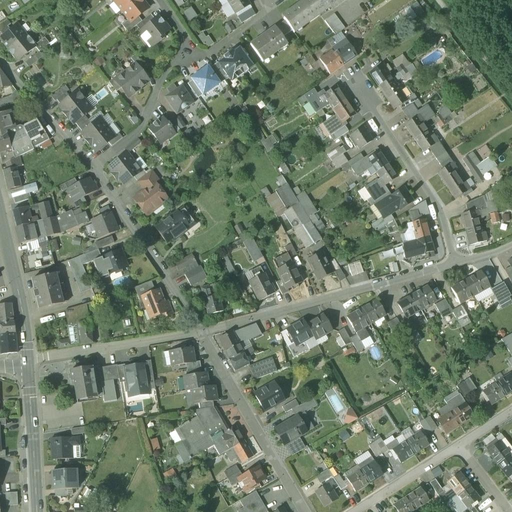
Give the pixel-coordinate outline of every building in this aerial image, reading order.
[(113,1),(122,12),(136,0),(114,0),(113,1)] [(143,3),(140,0),(136,0),(122,12),(128,20),(130,23),(138,17),(148,9),(143,2),(143,3)] [(250,5),(246,0),(233,0),(229,2),(236,14),(249,6),(250,5)] [(292,31),(294,34),(330,8),(331,10),(345,0),(304,0),(282,17),(285,21),(292,31)] [(236,14),(229,2),(221,7),(220,8),(227,19),(235,14),(236,14)] [(416,2),(409,7),(416,18),(423,13),(416,2)] [(85,4),(78,9),(83,16),(90,10),(85,4)] [(237,17),(251,8),(249,6),(236,14),(235,14),(237,17)] [(182,13),(188,22),(197,16),(191,7),(182,13)] [(416,18),(409,7),(404,10),(411,21),(416,18)] [(237,17),(241,24),(255,15),(251,8),(237,17)] [(324,21),(335,36),(345,29),(334,14),(324,21)] [(151,15),(142,22),(136,26),(140,31),(154,19),(151,15)] [(128,33),(136,26),(142,22),(138,17),(130,23),(128,20),(122,25),(128,33)] [(150,39),(156,46),(164,39),(163,37),(170,31),(166,26),(165,27),(163,24),(164,23),(161,19),(160,20),(157,17),(154,19),(140,31),(139,31),(142,35),(140,37),(145,43),(149,40),(148,40),(150,39)] [(0,24),(0,33),(8,27),(10,25),(6,20),(0,24)] [(285,21),(280,25),(275,28),(282,38),(287,35),(292,31),(285,21)] [(223,26),(228,35),(235,30),(230,22),(223,26)] [(0,40),(7,49),(17,62),(35,48),(36,47),(35,46),(26,34),(18,24),(10,30),(8,27),(0,33),(3,37),(0,38),(0,40)] [(250,45),(263,62),(287,45),(282,38),(275,28),(250,45)] [(198,37),(206,49),(214,44),(208,36),(206,37),(203,33),(198,37)] [(331,39),(332,40),(335,45),(345,39),(341,33),(331,39)] [(69,34),(67,36),(78,49),(80,47),(69,34)] [(35,48),(39,52),(49,44),(44,38),(35,46),(36,47),(35,48)] [(331,47),(335,53),(348,44),(345,39),(335,45),(331,47)] [(348,44),(335,53),(343,66),(357,57),(348,44)] [(61,54),(69,54),(69,45),(62,45),(61,54)] [(417,47),(411,51),(417,58),(422,54),(417,47)] [(232,51),(227,54),(243,75),(248,71),(247,70),(251,67),(239,50),(234,53),(232,51)] [(25,63),(29,68),(43,57),(39,52),(25,63)] [(330,75),(343,66),(335,53),(321,62),(330,75)] [(237,80),(243,75),(227,54),(222,58),(224,60),(220,64),(219,64),(224,70),(222,71),(226,75),(227,75),(229,78),(232,81),(236,78),(237,80)] [(135,65),(141,72),(146,68),(135,55),(130,59),(135,65)] [(391,62),(396,69),(402,65),(405,69),(410,66),(402,55),(391,62)] [(100,56),(93,62),(98,68),(105,63),(100,56)] [(84,72),(91,66),(88,62),(81,67),(84,72)] [(219,62),(213,66),(224,81),(229,78),(227,75),(226,75),(222,71),(224,70),(219,64),(220,64),(219,62)] [(410,66),(405,69),(407,73),(402,77),(402,78),(404,81),(419,72),(413,63),(410,66)] [(477,70),(472,64),(466,69),(470,75),(477,70)] [(135,65),(125,73),(139,91),(146,85),(145,84),(146,83),(147,80),(141,72),(135,65)] [(369,74),(378,87),(391,78),(382,65),(369,74)] [(396,69),(399,73),(405,69),(402,65),(396,69)] [(219,85),(224,81),(213,66),(208,69),(219,84),(218,84),(219,85)] [(192,81),(202,95),(209,91),(209,90),(212,88),(218,84),(219,84),(208,69),(207,68),(201,72),(202,73),(198,76),(197,74),(191,79),(192,81)] [(399,73),(402,77),(407,73),(405,69),(399,73)] [(0,88),(12,86),(0,70),(0,88)] [(133,96),(139,91),(125,73),(115,81),(121,89),(127,96),(130,96),(132,95),(133,96)] [(399,73),(391,78),(394,83),(402,78),(402,77),(399,73)] [(394,83),(391,78),(378,87),(387,101),(393,110),(398,106),(406,101),(405,101),(400,93),(401,92),(400,92),(394,83)] [(109,83),(116,92),(121,89),(115,81),(113,79),(109,83)] [(187,84),(198,99),(202,95),(192,81),(187,84)] [(185,84),(181,87),(187,95),(190,92),(185,84)] [(51,97),(55,102),(69,91),(65,86),(51,97)] [(193,104),(187,95),(181,87),(165,98),(176,115),(193,104)] [(407,87),(400,92),(401,92),(400,93),(405,101),(413,96),(407,87)] [(323,96),(329,106),(332,110),(345,101),(336,88),(323,96)] [(303,96),(307,102),(317,95),(313,90),(303,96)] [(11,96),(12,102),(23,98),(17,91),(11,96)] [(63,111),(66,116),(85,101),(83,99),(80,94),(79,94),(77,92),(70,98),(60,105),(59,107),(63,112),(63,111)] [(327,107),(329,106),(323,96),(320,92),(317,95),(307,102),(308,103),(315,115),(327,107)] [(57,101),(60,105),(70,98),(66,93),(57,101)] [(85,101),(91,109),(98,104),(92,95),(85,101)] [(398,106),(402,111),(418,100),(414,95),(413,96),(405,101),(406,101),(398,106)] [(0,100),(0,105),(3,105),(12,102),(11,96),(1,100),(0,100)] [(307,102),(303,96),(296,101),(301,108),(308,103),(307,102)] [(422,106),(418,100),(402,111),(406,117),(409,115),(416,110),(422,106)] [(91,109),(85,101),(66,116),(70,120),(69,120),(73,125),(75,124),(85,116),(92,110),(91,109)] [(332,110),(336,115),(342,124),(343,122),(354,115),(345,101),(332,110)] [(426,106),(417,112),(425,123),(434,117),(426,106)] [(435,120),(437,123),(448,116),(451,114),(446,106),(438,112),(440,116),(435,120)] [(417,112),(416,110),(406,117),(410,123),(413,120),(410,116),(417,112)] [(15,128),(13,122),(10,113),(10,111),(1,114),(0,114),(0,153),(11,150),(8,138),(6,132),(15,130),(15,128)] [(101,120),(104,117),(100,111),(93,117),(95,119),(90,123),(92,125),(100,119),(101,120)] [(422,125),(425,123),(417,112),(410,116),(413,120),(410,123),(405,126),(414,139),(426,131),(422,125)] [(101,120),(107,128),(114,123),(107,114),(104,117),(101,120)] [(346,127),(343,122),(342,124),(336,115),(321,125),(329,136),(329,137),(345,127),(346,127)] [(93,117),(88,121),(85,116),(75,124),(79,128),(82,133),(92,125),(90,123),(95,119),(93,117)] [(134,125),(139,121),(135,116),(130,120),(134,125)] [(179,116),(172,121),(176,126),(180,131),(186,127),(179,116)] [(452,121),(448,116),(437,123),(441,128),(446,125),(452,121)] [(164,120),(171,130),(176,126),(172,121),(169,117),(164,120)] [(85,139),(89,143),(107,128),(101,120),(100,119),(92,125),(82,133),(81,134),(85,139)] [(149,130),(160,144),(166,139),(168,140),(175,135),(163,119),(158,122),(157,121),(152,125),(153,126),(149,130)] [(24,131),(30,143),(46,135),(46,134),(45,134),(43,131),(37,121),(24,127),(24,128),(23,130),(24,131)] [(114,137),(118,133),(121,131),(114,123),(107,128),(114,137)] [(329,136),(321,125),(315,129),(322,141),(329,136)] [(6,132),(8,138),(24,131),(23,130),(24,128),(20,127),(15,128),(15,130),(6,132)] [(329,137),(333,142),(348,132),(345,127),(329,137)] [(114,137),(107,128),(89,143),(92,147),(96,152),(108,143),(115,137),(114,137)] [(349,137),(359,151),(372,142),(363,128),(349,137)] [(30,143),(24,131),(8,138),(11,150),(14,159),(20,156),(33,149),(33,148),(30,143)] [(430,138),(426,131),(414,139),(423,153),(429,150),(438,143),(433,136),(430,138)] [(108,143),(111,147),(122,139),(118,133),(114,137),(115,137),(108,143)] [(49,140),(46,135),(30,143),(33,148),(40,145),(49,140)] [(272,136),(261,143),(268,153),(274,149),(272,146),(277,143),(272,136)] [(40,145),(43,150),(52,145),(50,140),(49,140),(40,145)] [(240,146),(231,141),(227,147),(235,153),(240,146)] [(127,153),(127,154),(137,147),(133,142),(124,150),(127,153)] [(429,150),(431,153),(441,147),(438,143),(429,150)] [(479,155),(489,149),(486,145),(476,151),(479,155)] [(339,150),(343,155),(348,151),(345,146),(339,150)] [(343,155),(339,150),(338,147),(326,155),(332,163),(342,156),(343,155)] [(436,160),(436,159),(445,153),(441,147),(431,153),(436,160)] [(112,173),(115,177),(134,162),(127,154),(127,153),(108,168),(112,173)] [(367,200),(371,206),(374,204),(389,194),(385,186),(397,178),(388,165),(380,153),(377,155),(375,153),(364,160),(351,169),(357,178),(367,172),(369,170),(370,170),(372,168),(376,173),(379,179),(377,180),(377,179),(364,188),(357,193),(364,202),(367,200)] [(445,153),(436,159),(439,165),(449,158),(445,153)] [(463,161),(467,167),(472,163),(475,167),(479,164),(473,154),(463,161)] [(360,155),(347,163),(351,169),(364,160),(360,155)] [(341,167),(347,163),(342,156),(332,163),(337,170),(341,167)] [(479,164),(475,167),(478,171),(482,177),(497,166),(491,157),(479,164)] [(139,158),(134,162),(115,177),(118,181),(122,186),(141,172),(143,170),(146,167),(139,158)] [(444,165),(450,161),(449,158),(439,165),(443,170),(446,168),(444,165)] [(6,163),(9,170),(17,168),(16,167),(14,159),(6,163)] [(437,174),(446,187),(459,178),(455,173),(457,171),(452,164),(450,161),(444,165),(446,168),(443,170),(437,174)] [(290,172),(284,163),(279,167),(285,175),(290,172)] [(347,163),(341,167),(344,173),(351,169),(347,163)] [(470,171),(475,167),(472,163),(467,167),(470,171)] [(21,187),(17,168),(9,170),(3,172),(7,190),(21,187)] [(369,170),(367,172),(371,177),(376,173),(372,168),(370,170),(369,170)] [(133,177),(137,182),(147,175),(143,170),(141,172),(133,177)] [(137,182),(144,191),(154,183),(155,184),(159,181),(151,171),(147,175),(137,182)] [(482,177),(478,171),(472,175),(478,184),(484,180),(482,177)] [(277,181),(283,190),(288,186),(283,177),(277,181)] [(74,202),(74,203),(83,198),(97,191),(95,186),(93,187),(89,178),(77,184),(67,189),(74,202)] [(462,184),(459,178),(446,187),(455,200),(462,196),(464,198),(472,193),(470,190),(465,182),(462,184)] [(59,187),(62,192),(67,189),(77,184),(75,179),(59,187)] [(146,216),(152,212),(162,204),(165,202),(158,193),(159,192),(159,190),(155,184),(154,183),(144,191),(140,194),(139,194),(134,198),(133,199),(139,207),(139,208),(144,214),(145,215),(146,216)] [(10,192),(12,199),(13,199),(29,194),(38,191),(36,185),(35,184),(23,189),(10,192)] [(295,230),(306,249),(321,240),(317,233),(312,226),(310,222),(308,219),(298,204),(295,198),(291,191),(288,186),(283,190),(270,198),(266,200),(276,217),(284,213),(295,230)] [(297,187),(291,191),(295,198),(301,194),(297,187)] [(389,194),(374,204),(383,217),(384,218),(390,214),(398,209),(399,211),(413,202),(404,187),(391,196),(389,194)] [(260,192),(266,200),(270,198),(265,189),(260,192)] [(494,201),(492,190),(483,196),(485,203),(494,201)] [(301,194),(295,198),(298,204),(308,219),(313,215),(317,213),(304,192),(301,194)] [(13,199),(15,204),(31,199),(29,194),(13,199)] [(465,205),(467,211),(468,211),(486,206),(485,203),(483,196),(465,205)] [(86,204),(83,198),(74,203),(74,202),(72,203),(75,209),(86,204)] [(465,230),(465,231),(480,227),(478,221),(482,219),(489,214),(490,214),(497,212),(494,201),(485,203),(486,206),(468,211),(468,213),(461,215),(465,230)] [(416,211),(418,217),(419,217),(420,217),(428,215),(424,202),(409,211),(410,213),(416,211)] [(40,211),(42,221),(52,219),(48,203),(38,205),(40,211)] [(165,208),(162,204),(152,212),(154,214),(157,214),(165,208)] [(377,221),(383,217),(374,204),(371,206),(371,207),(369,208),(377,221)] [(28,207),(30,213),(40,211),(38,205),(28,207)] [(99,209),(102,216),(110,213),(107,206),(99,209)] [(12,212),(16,228),(32,224),(30,213),(28,207),(12,212)] [(183,208),(178,213),(190,229),(195,224),(183,208)] [(80,209),(72,212),(74,217),(82,214),(80,209)] [(60,216),(63,222),(74,217),(72,212),(71,211),(60,216)] [(499,222),(498,218),(497,216),(497,214),(497,212),(490,214),(491,219),(493,224),(499,222)] [(82,214),(74,217),(78,226),(89,222),(85,213),(82,214)] [(97,233),(99,239),(117,232),(110,213),(102,216),(91,221),(93,224),(97,233)] [(174,241),(190,229),(178,213),(155,230),(166,244),(173,239),(174,241)] [(370,225),(375,232),(384,226),(393,220),(394,220),(390,214),(384,218),(383,217),(377,221),(370,225)] [(318,222),(313,215),(308,219),(310,222),(312,226),(318,222)] [(66,231),(78,226),(74,217),(63,222),(60,216),(55,218),(56,218),(58,228),(64,226),(66,231)] [(406,234),(408,242),(415,240),(430,236),(425,221),(422,222),(420,222),(419,217),(418,217),(411,219),(412,224),(407,226),(409,231),(407,232),(406,234)] [(60,234),(58,228),(56,218),(52,219),(42,221),(46,238),(60,234)] [(387,231),(388,235),(399,232),(393,220),(384,226),(387,231)] [(42,221),(37,222),(41,239),(46,238),(42,221)] [(320,221),(318,222),(312,226),(317,233),(325,228),(320,221)] [(36,240),(41,239),(37,222),(32,224),(36,240)] [(36,240),(32,224),(16,228),(20,244),(25,243),(36,240)] [(97,233),(93,224),(84,227),(88,237),(97,233)] [(238,235),(244,232),(240,224),(234,227),(238,235)] [(378,237),(387,231),(384,226),(375,232),(378,237)] [(482,234),(480,227),(465,231),(469,246),(487,241),(485,233),(482,234)] [(238,235),(242,243),(253,238),(248,230),(244,232),(238,235)] [(430,236),(415,240),(417,247),(414,248),(416,256),(424,255),(427,254),(433,252),(434,252),(430,236)] [(96,247),(97,250),(98,250),(114,243),(111,237),(95,244),(96,247)] [(81,239),(73,238),(72,245),(79,247),(81,239)] [(242,243),(253,263),(263,258),(253,238),(242,243)] [(39,250),(36,240),(25,243),(27,253),(39,250)] [(55,240),(49,242),(52,253),(58,251),(55,240)] [(425,260),(424,255),(416,256),(414,248),(417,247),(415,240),(408,242),(402,244),(405,254),(403,254),(404,259),(403,259),(402,262),(412,268),(415,263),(418,262),(425,260)] [(47,242),(39,244),(42,253),(50,251),(47,242)] [(287,254),(289,259),(296,255),(291,245),(284,248),(287,254)] [(102,258),(98,250),(97,250),(90,253),(85,255),(79,257),(82,266),(93,262),(102,258)] [(119,251),(103,257),(110,275),(127,268),(124,258),(122,259),(119,251)] [(59,253),(53,255),(55,262),(61,260),(59,253)] [(307,260),(318,281),(332,274),(332,273),(327,263),(321,253),(307,260)] [(272,261),(277,270),(292,263),(289,259),(287,254),(272,261)] [(174,265),(178,272),(196,262),(192,255),(174,265)] [(339,256),(333,260),(338,267),(347,264),(344,258),(342,259),(339,256)] [(92,290),(82,266),(79,257),(68,262),(81,294),(91,290),(92,290)] [(108,275),(110,275),(103,257),(102,258),(93,262),(100,281),(109,277),(108,275)] [(333,260),(333,259),(327,263),(332,273),(334,272),(340,270),(338,267),(333,260)] [(229,260),(223,263),(229,275),(235,272),(229,260)] [(348,265),(352,277),(363,273),(359,261),(348,265)] [(196,262),(178,272),(180,277),(198,267),(196,262)] [(302,283),(292,263),(277,270),(282,280),(287,290),(288,290),(291,288),(292,290),(298,287),(297,285),(302,283)] [(184,276),(190,286),(206,278),(200,267),(184,276)] [(247,278),(249,281),(264,273),(262,270),(247,278)] [(334,272),(339,283),(345,279),(340,270),(334,272)] [(274,293),(264,273),(249,281),(260,301),(274,293)] [(481,273),(466,281),(474,296),(489,287),(481,273)] [(35,298),(38,310),(63,304),(56,274),(32,280),(35,292),(33,292),(35,299),(35,298)] [(276,283),(282,296),(289,292),(288,290),(287,290),(282,280),(276,283)] [(460,304),(474,296),(466,281),(451,289),(460,304)] [(135,288),(139,301),(143,299),(142,296),(154,292),(153,289),(154,289),(151,282),(135,288)] [(208,287),(209,293),(219,290),(217,284),(208,287)] [(493,294),(498,303),(509,297),(510,296),(503,284),(491,290),(493,294)] [(200,288),(203,300),(211,298),(209,293),(208,287),(200,288)] [(426,287),(412,295),(421,310),(435,302),(426,287)] [(478,303),(493,294),(491,290),(489,287),(474,296),(478,303)] [(143,299),(150,318),(159,314),(160,316),(164,314),(166,317),(173,315),(168,302),(164,304),(158,290),(154,292),(142,296),(143,299)] [(406,319),(421,310),(412,295),(397,304),(406,319)] [(218,296),(211,298),(203,300),(208,316),(223,312),(218,296)] [(511,302),(509,297),(498,303),(502,310),(511,304),(511,302)] [(442,319),(452,314),(451,312),(445,300),(435,306),(442,319)] [(377,301),(362,310),(370,323),(373,321),(382,316),(385,315),(377,301)] [(0,305),(0,324),(14,323),(12,304),(0,305)] [(83,318),(83,320),(89,319),(86,304),(65,311),(66,317),(80,315),(81,318),(83,318)] [(463,307),(451,312),(452,314),(457,322),(467,316),(463,307)] [(362,327),(370,323),(362,310),(346,319),(354,332),(356,335),(360,342),(368,337),(362,327)] [(66,317),(67,326),(77,325),(77,323),(89,322),(89,319),(83,320),(83,318),(81,318),(80,315),(66,317)] [(324,316),(306,326),(315,341),(325,336),(333,331),(324,316)] [(382,316),(373,321),(378,328),(386,323),(382,316)] [(392,336),(403,330),(400,325),(396,319),(386,324),(392,336)] [(410,320),(400,325),(403,330),(407,337),(407,336),(416,331),(410,320)] [(77,323),(77,325),(80,345),(94,343),(91,322),(89,322),(77,323)] [(318,346),(315,341),(306,326),(304,322),(286,332),(293,344),(295,347),(300,356),(318,346)] [(0,334),(15,333),(14,323),(0,324),(0,334)] [(241,329),(244,335),(258,329),(255,324),(241,329)] [(67,326),(69,341),(70,347),(80,345),(77,325),(67,326)] [(241,329),(232,333),(238,344),(248,340),(261,334),(258,329),(244,335),(241,329)] [(340,337),(345,346),(352,343),(349,339),(344,329),(337,333),(340,337)] [(416,331),(407,336),(413,346),(422,341),(416,331)] [(281,335),(288,347),(293,344),(286,332),(281,335)] [(17,354),(15,333),(0,334),(0,352),(0,355),(17,354)] [(219,340),(229,360),(242,353),(238,344),(232,333),(219,340)] [(501,340),(505,347),(511,342),(511,335),(511,334),(501,340)] [(352,343),(354,347),(356,351),(357,353),(364,349),(360,342),(356,335),(349,339),(352,343)] [(315,341),(318,346),(327,340),(325,336),(315,341)] [(345,346),(340,337),(335,340),(340,349),(345,346)] [(360,342),(364,349),(372,345),(368,337),(360,342)] [(249,349),(249,350),(252,348),(248,340),(238,344),(242,353),(249,349)] [(288,347),(295,359),(300,356),(295,347),(293,344),(288,347)] [(344,358),(356,351),(354,347),(342,353),(344,358)] [(171,366),(171,367),(186,364),(194,363),(192,348),(169,352),(171,366)] [(244,356),(246,359),(255,354),(252,348),(249,350),(250,353),(244,356)] [(494,358),(488,349),(481,353),(486,362),(494,358)] [(164,367),(171,366),(169,352),(162,353),(164,367)] [(244,356),(242,353),(229,360),(228,360),(234,372),(249,365),(248,364),(246,359),(244,356)] [(144,365),(146,378),(153,377),(153,376),(150,361),(143,362),(143,365),(144,365)] [(249,370),(253,381),(276,372),(272,361),(249,370)] [(186,364),(187,370),(200,368),(199,362),(194,363),(186,364)] [(124,365),(117,367),(119,380),(119,384),(126,383),(124,368),(125,368),(124,365)] [(126,383),(129,396),(148,393),(148,392),(146,378),(144,365),(143,365),(125,368),(124,368),(126,383)] [(99,367),(92,368),(97,398),(103,397),(101,382),(105,382),(104,373),(100,374),(99,369),(99,367)] [(113,381),(119,380),(117,367),(103,369),(104,373),(105,382),(113,381)] [(97,398),(92,368),(69,372),(71,382),(73,381),(76,401),(97,398)] [(185,392),(191,391),(208,388),(208,387),(206,373),(201,374),(187,376),(183,377),(185,392)] [(511,377),(511,376),(497,384),(505,397),(511,392),(511,377)] [(154,382),(153,377),(146,378),(148,392),(155,391),(155,387),(154,382)] [(398,382),(392,377),(387,383),(394,388),(398,382)] [(470,379),(464,383),(471,394),(477,390),(470,379)] [(113,381),(105,382),(101,382),(103,397),(104,403),(116,401),(113,381)] [(254,395),(264,412),(284,400),(274,383),(254,395)] [(464,398),(471,394),(464,383),(457,387),(464,398)] [(491,406),(505,397),(497,384),(483,394),(491,406)] [(214,386),(208,387),(208,388),(191,391),(194,405),(198,404),(212,402),(216,401),(214,386)] [(443,400),(445,403),(459,395),(457,391),(443,400)] [(447,405),(452,413),(465,405),(459,395),(445,403),(447,405)] [(291,410),(291,411),(298,407),(295,400),(282,408),(285,414),(291,410)] [(291,411),(295,417),(297,416),(297,417),(304,413),(305,414),(306,413),(315,407),(311,400),(302,405),(298,407),(291,411)] [(198,404),(199,410),(213,408),(212,402),(198,404)] [(437,411),(442,419),(452,413),(447,405),(437,411)] [(473,417),(465,405),(452,413),(460,426),(473,417)] [(214,445),(212,441),(209,436),(221,429),(224,434),(228,432),(228,431),(214,408),(213,408),(199,410),(193,411),(196,417),(182,426),(199,455),(214,445)] [(351,408),(348,408),(343,424),(347,425),(357,420),(351,408)] [(304,413),(297,417),(297,416),(295,417),(274,430),(284,446),(285,445),(299,437),(306,433),(313,429),(305,414),(304,413)] [(445,435),(460,426),(452,413),(442,419),(437,422),(445,435)] [(429,417),(424,420),(432,432),(437,429),(429,417)] [(427,435),(432,432),(424,420),(419,423),(427,435)] [(184,463),(199,455),(182,426),(174,430),(175,432),(181,442),(174,446),(180,455),(184,463)] [(72,438),(73,439),(79,438),(88,438),(87,427),(71,430),(71,438),(72,438)] [(222,435),(226,441),(228,440),(233,449),(244,442),(236,427),(228,431),(228,432),(224,434),(222,435)] [(400,433),(401,435),(406,443),(415,437),(409,428),(400,433)] [(222,435),(224,434),(221,429),(209,436),(212,441),(222,435)] [(415,437),(406,443),(414,455),(428,446),(420,434),(415,437)] [(225,453),(233,449),(228,440),(226,441),(222,435),(212,441),(214,445),(220,456),(225,453)] [(395,440),(399,447),(406,443),(401,435),(395,440)] [(482,441),(486,446),(495,440),(491,435),(482,441)] [(392,436),(382,442),(385,447),(394,441),(392,436)] [(285,445),(292,457),(305,449),(299,437),(285,445)] [(72,438),(71,438),(50,439),(51,460),(73,459),(72,446),(79,446),(79,438),(73,439),(72,438)] [(160,449),(157,439),(149,441),(153,452),(160,449)] [(380,439),(374,443),(382,455),(387,451),(388,451),(385,447),(382,442),(380,439)] [(485,449),(487,452),(499,442),(497,439),(485,449)] [(511,449),(504,439),(499,442),(509,455),(511,453),(511,449)] [(400,464),(414,455),(406,443),(399,447),(395,440),(394,441),(385,447),(388,451),(387,451),(392,452),(400,464)] [(244,442),(233,449),(237,457),(235,458),(239,464),(239,465),(253,457),(245,442),(244,442)] [(497,465),(509,455),(499,442),(487,452),(497,465)] [(376,458),(382,455),(374,443),(369,447),(376,458)] [(230,461),(235,458),(237,457),(233,449),(225,453),(230,461)] [(184,463),(180,455),(175,458),(179,466),(184,463)] [(507,477),(511,473),(511,459),(510,456),(509,455),(497,465),(507,477)] [(371,458),(357,467),(361,471),(374,463),(371,458)] [(374,463),(361,471),(369,484),(382,475),(374,463)] [(224,473),(227,479),(239,472),(236,466),(224,473)] [(239,482),(244,491),(265,479),(259,467),(242,477),(238,479),(239,482)] [(355,493),(369,484),(361,471),(357,467),(350,471),(344,475),(347,480),(355,493)] [(438,467),(430,472),(435,479),(443,473),(438,467)] [(177,477),(172,469),(162,474),(167,483),(177,477)] [(317,477),(321,484),(332,477),(328,470),(317,477)] [(52,472),(53,490),(55,490),(67,490),(76,489),(76,488),(71,488),(71,482),(76,482),(75,471),(52,472)] [(242,477),(239,472),(227,479),(231,487),(239,482),(238,479),(242,477)] [(448,484),(451,489),(457,496),(469,487),(459,474),(447,483),(448,484)] [(333,479),(341,491),(346,487),(339,476),(333,479)] [(429,483),(437,496),(443,492),(441,489),(435,480),(429,483)] [(448,484),(441,489),(443,492),(444,494),(451,489),(448,484)] [(315,494),(324,508),(337,500),(328,486),(315,494)] [(469,487),(457,496),(467,509),(479,500),(469,487)] [(421,489),(407,498),(414,509),(428,500),(421,489)] [(451,489),(444,494),(449,502),(457,496),(451,489)] [(243,509),(248,506),(260,499),(256,492),(239,501),(243,508),(243,509)] [(444,506),(449,502),(444,494),(443,492),(437,496),(440,500),(440,499),(444,506)] [(5,493),(6,506),(18,506),(17,493),(5,493)] [(457,511),(462,511),(467,509),(457,496),(449,502),(457,511)] [(397,511),(410,511),(414,509),(407,498),(394,506),(397,511)] [(263,505),(260,499),(248,506),(251,511),(263,505)] [(434,503),(439,511),(448,511),(444,506),(440,499),(440,500),(434,503)]
